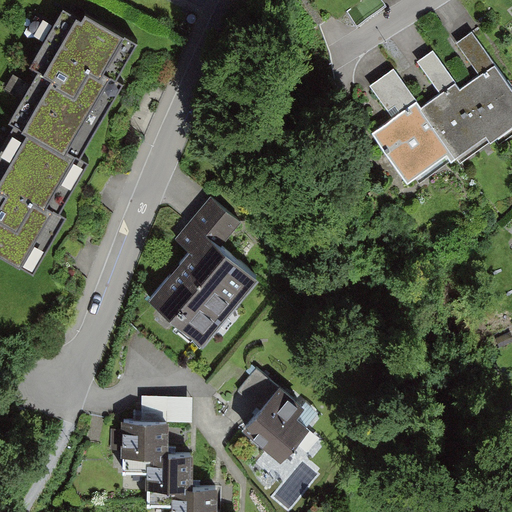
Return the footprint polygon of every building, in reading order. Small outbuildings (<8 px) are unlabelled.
[(114,61),(135,22),(97,0),(64,0),(36,49),(44,53),(12,105),(18,110),(0,140),(0,234),(33,252),(63,200),(56,195),(87,146),(76,141),(120,65),(114,61)] [(362,0),(348,11),(358,24),(386,4),(382,0),(362,0)] [(511,129),(511,92),(473,35),(467,40),(459,44),(483,78),(460,94),(434,55),(426,61),(415,67),(436,97),(422,106),(395,67),(379,79),(366,87),(390,122),(372,134),(406,184),(450,155),(453,159),(487,136),(491,143),(511,129)] [(242,227),(211,201),(169,249),(183,261),(148,301),(199,344),(255,279),(222,251),(242,227)] [(315,418),(276,386),(239,431),(277,463),(315,418)] [(193,397),(141,396),(141,419),(192,420),(193,397)] [(141,419),(117,417),(114,454),(144,456),(142,487),(170,489),(168,511),(217,511),(219,487),(191,486),(193,454),(168,452),(170,421),(141,419)]
